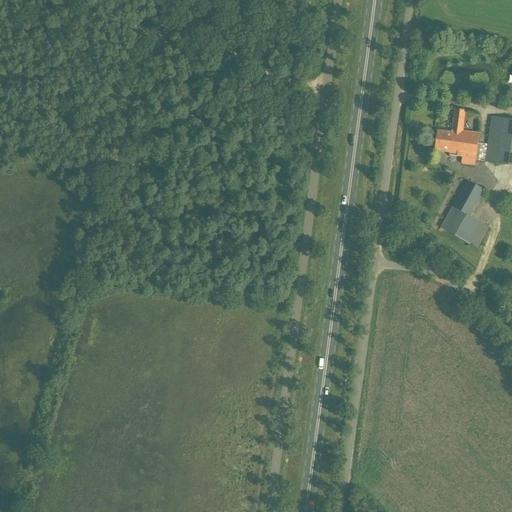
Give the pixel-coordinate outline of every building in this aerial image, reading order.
[(463,157),(476,159),(479,133),(462,131),(465,110),(455,109),(452,133),(451,143),(464,145),(463,157)] [(498,138),(511,139),(511,119),(491,117),(487,151),(496,153),(498,138)] [(452,133),(437,131),(434,151),(450,152),(449,155),(462,157),(461,164),(475,165),(476,159),(463,157),(464,145),(451,143),(452,133)] [(511,165),(511,139),(498,138),(496,153),(487,151),(485,162),(511,165)] [(477,248),(490,227),(471,216),(485,190),(467,180),(440,228),(477,248)]
